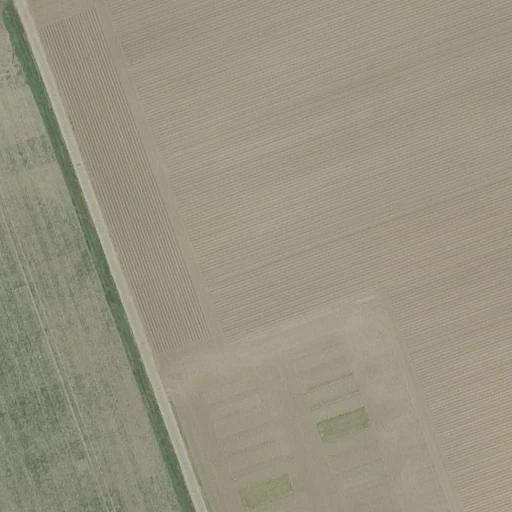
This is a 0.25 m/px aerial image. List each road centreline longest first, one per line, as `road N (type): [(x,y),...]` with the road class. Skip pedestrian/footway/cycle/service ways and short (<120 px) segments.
road 1 (unclassified): [(200,511),(96,220)]
road 2 (unclassified): [(18,0),(96,220)]
